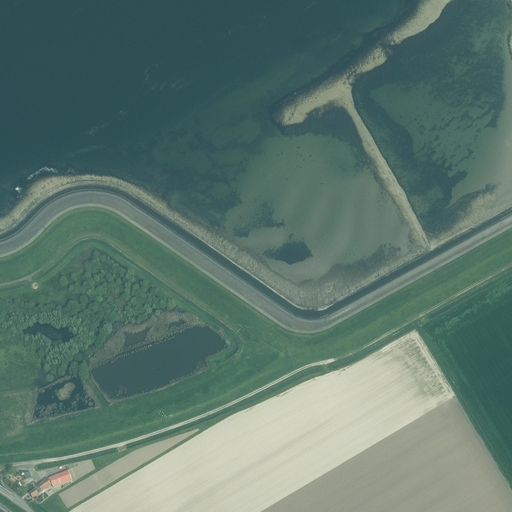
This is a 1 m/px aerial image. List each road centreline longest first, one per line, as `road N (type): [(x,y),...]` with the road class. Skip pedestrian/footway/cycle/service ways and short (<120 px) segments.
road 1 (track): [(238,332),(102,236),(75,238),(43,268)]
road 2 (track): [(511,265),(332,360)]
